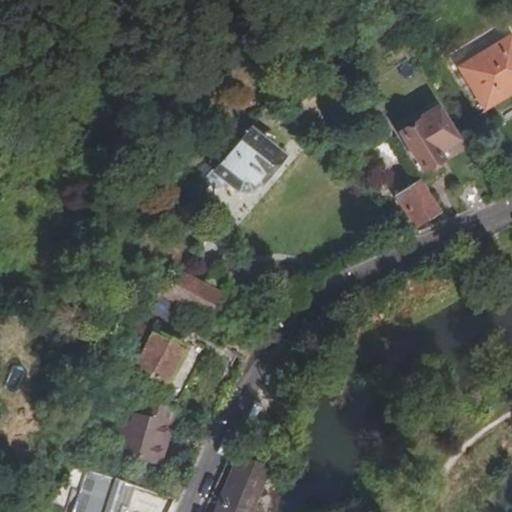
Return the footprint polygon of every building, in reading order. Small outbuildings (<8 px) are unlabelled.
[(511,40),(510,37),(459,68),(483,109),(511,92),(511,40)] [(437,111),(398,136),(420,168),(422,172),(439,160),(433,152),(454,138),(437,111)] [(382,122),(380,119),(374,123),(380,132),(376,134),(382,143),(392,137),(382,122)] [(382,122),(392,137),(414,172),(420,168),(398,136),(387,119),(382,122)] [(248,131),(243,126),(227,145),(232,149),(248,131)] [(227,145),(212,163),(217,168),(213,172),(228,185),(238,193),(248,193),(262,176),(265,177),(280,159),(248,131),(232,149),(227,145)] [(228,185),(213,172),(204,182),(219,195),(228,185)] [(469,212),(487,204),(474,183),(456,193),(469,212)] [(415,229),(441,212),(423,185),(397,201),(415,229)] [(220,297),(175,273),(164,296),(209,319),(220,297)] [(190,312),(170,303),(153,336),(140,329),(122,366),(134,372),(167,388),(186,352),(172,345),(190,312)] [(256,346),(233,335),(224,350),(246,361),(256,346)] [(167,388),(134,372),(130,382),(162,398),(167,388)] [(179,411),(139,398),(136,413),(125,410),(121,424),(126,426),(117,452),(154,465),(169,425),(174,426),(179,411)] [(126,426),(121,424),(112,450),(117,452),(126,426)] [(160,467),(174,426),(169,425),(154,465),(160,467)] [(245,511),(262,474),(239,464),(218,511),(245,511)] [(120,511),(122,506),(134,509),(140,487),(83,470),(76,491),(69,489),(62,511),(120,511)]
